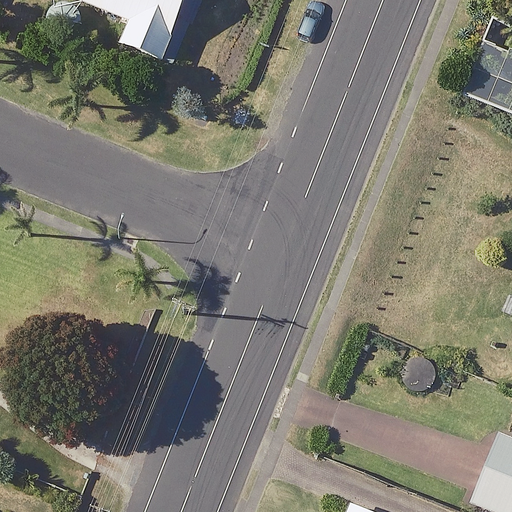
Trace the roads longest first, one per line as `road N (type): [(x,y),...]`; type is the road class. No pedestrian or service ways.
road 1 (residential): [(0,137),(282,252)]
road 2 (residential): [(180,511),(282,252)]
road 3 (residential): [(282,252),(381,0)]
